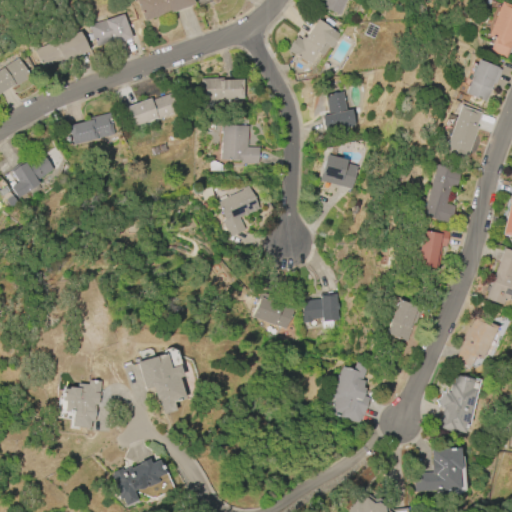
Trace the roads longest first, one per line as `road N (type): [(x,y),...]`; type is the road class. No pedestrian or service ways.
road 1 (residential): [(511,96),(482,180),(458,288),(397,426)]
road 2 (residential): [(397,426),(311,500),(283,511),(214,496),(172,448),(135,429)]
road 3 (residential): [(277,0),(245,33),(0,130)]
road 4 (residential): [(245,33),(292,118),(296,158),(285,240)]
